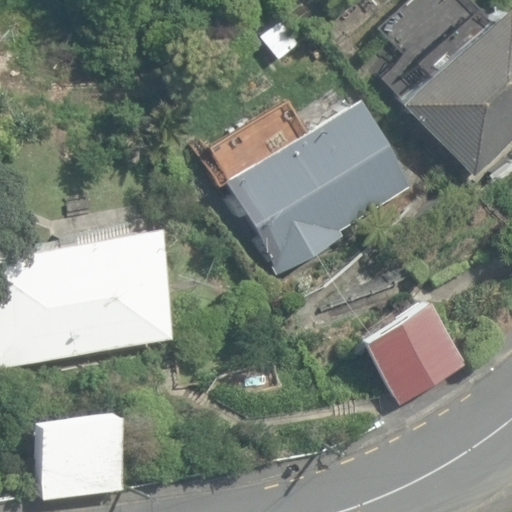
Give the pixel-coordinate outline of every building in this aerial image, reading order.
[(482,0),(390,96),(466,169),(511,122),(511,22),(488,0),(482,0)] [(253,31),(272,56),(292,40),(272,15),(253,31)] [(215,174),(271,270),(335,232),(330,223),(399,182),(347,95),(215,174)] [(0,242),(0,360),(162,332),(142,217),(0,242)] [(353,336),(394,399),(454,360),(414,297),(353,336)] [(23,406),(32,482),(113,473),(104,397),(23,406)]
